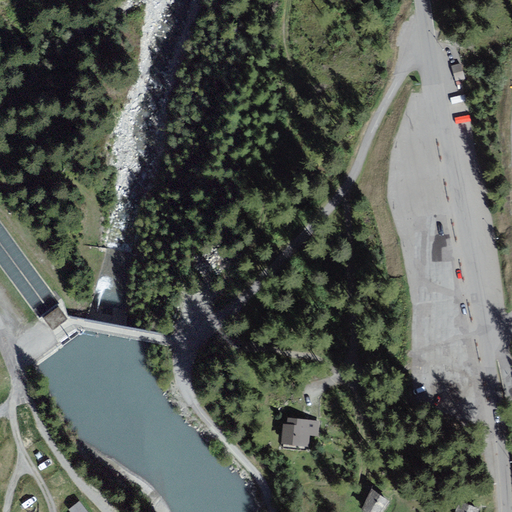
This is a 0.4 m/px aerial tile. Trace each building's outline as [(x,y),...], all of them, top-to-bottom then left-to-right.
[(53,330),(68,318),(59,307),(44,319),(53,330)] [(289,424),(285,424),(284,446),(309,447),(309,435),(319,435),(319,421),(289,420),(289,424)] [(380,511),(388,500),(372,490),(361,509),(365,511),(380,511)] [(87,511),(79,503),(71,510),(72,511),(87,511)] [(456,511),(476,511),(478,510),(460,503),(456,511)]
